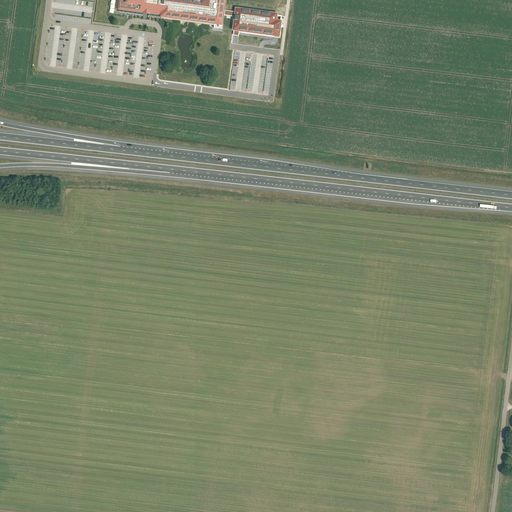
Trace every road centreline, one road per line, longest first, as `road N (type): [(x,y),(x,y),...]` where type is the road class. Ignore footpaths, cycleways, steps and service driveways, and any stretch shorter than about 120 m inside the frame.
road 1 (motorway): [(511,195),(119,150)]
road 2 (motorway): [(165,167),(511,208)]
road 3 (motorway): [(0,150),(165,167)]
road 4 (motorway): [(0,166),(165,167)]
road 5 (unclassified): [(493,511),(511,360)]
road 6 (motorway): [(119,150),(0,122)]
